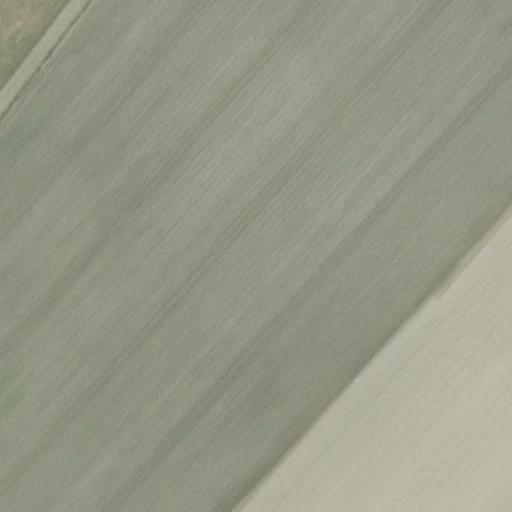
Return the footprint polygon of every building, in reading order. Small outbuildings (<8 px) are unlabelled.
[(175,0),(57,164),(78,179),(206,0),(175,0)] [(273,0),(122,207),(142,221),(304,0),(273,0)] [(390,75),(205,294),(247,329),(511,15),(511,0),(464,0),(397,80),(390,75)] [(453,167),(511,96),(511,58),(434,152),(453,167)] [(52,89),(26,127),(39,136),(65,98),(52,89)] [(391,231),(374,216),(332,261),(348,276),(391,231)] [(0,454),(139,246),(135,241),(123,233),(39,359),(29,368),(0,410),(0,454)] [(0,508),(190,295),(171,278),(0,469),(0,508)] [(55,511),(220,326),(201,309),(21,511),(55,511)] [(223,331),(60,511),(93,511),(242,347),(223,331)] [(306,403),(291,411),(301,429),(316,421),(306,403)]
